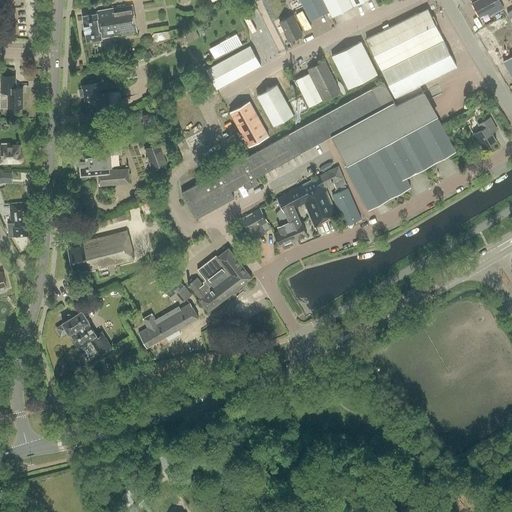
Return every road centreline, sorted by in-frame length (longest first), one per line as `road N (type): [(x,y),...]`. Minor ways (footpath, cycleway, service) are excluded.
road 1 (unclassified): [(270,286),(263,274),(296,255),(387,221),(511,151)]
road 2 (tertiary): [(39,280),(55,56)]
road 3 (primary): [(310,357),(461,278),(491,253)]
road 4 (unclassified): [(221,98),(406,0)]
road 5 (primary): [(491,253),(310,357)]
road 6 (primary): [(116,429),(247,387),(310,357)]
road 7 (tertiary): [(28,450),(16,378),(39,280)]
road 8 (unclassified): [(511,113),(445,0)]
